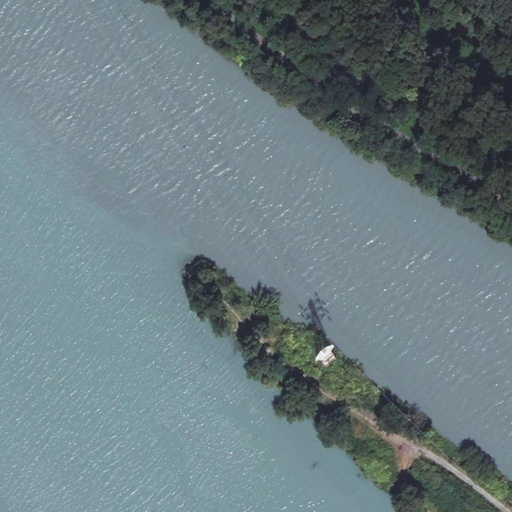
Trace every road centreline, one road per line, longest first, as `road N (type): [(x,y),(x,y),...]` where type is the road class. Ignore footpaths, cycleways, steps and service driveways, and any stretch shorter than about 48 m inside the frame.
road 1 (track): [(320,387),(506,511)]
road 2 (track): [(370,0),(511,111)]
